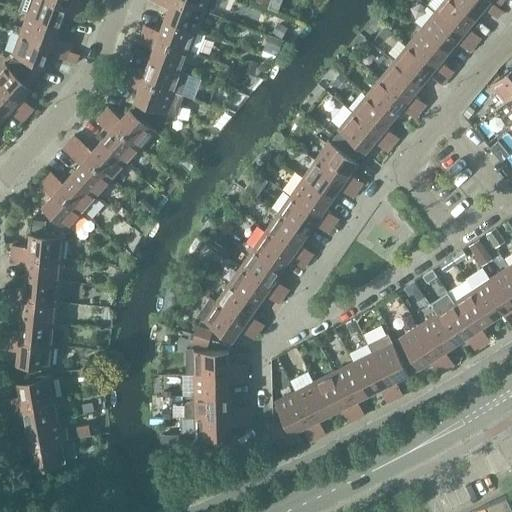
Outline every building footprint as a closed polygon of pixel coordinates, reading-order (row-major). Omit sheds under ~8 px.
[(52,0),(33,0),(28,14),(61,26),(65,14),(81,20),(84,11),(52,0)] [(52,0),(84,11),(87,3),(78,0),(52,0)] [(169,8),(165,20),(197,32),(205,11),(174,0),(154,0),(154,2),(169,8)] [(174,0),(205,11),(209,0),(174,0)] [(454,0),(445,0),(435,12),(475,45),(481,38),(468,27),(476,17),(454,0)] [(454,0),(476,17),(484,8),(497,18),(503,11),(490,0),(454,0)] [(435,12),(422,29),(449,51),(457,41),(470,52),(475,45),(435,12)] [(28,14),(21,34),(69,52),(72,44),(56,38),(61,26),(28,14)] [(145,26),(142,34),(190,52),(199,55),(206,35),(197,32),(165,20),(161,31),(145,26)] [(422,29),(408,45),(448,78),(454,71),(441,61),(449,51),(422,29)] [(69,52),(21,34),(13,55),(45,67),(50,55),(66,60),(69,52)] [(154,48),(150,60),(182,72),(190,52),(142,34),(139,42),(154,48)] [(408,45),(394,62),(421,84),(429,74),(442,85),(448,78),(408,45)] [(130,66),(127,74),(175,92),(182,72),(150,60),(146,72),(130,66)] [(394,62),(381,79),(420,112),(426,105),(413,94),(421,84),(394,62)] [(0,70),(0,90),(28,116),(34,109),(22,98),(31,87),(5,64),(0,70)] [(511,67),(491,85),(506,102),(511,97),(511,67)] [(175,92),(127,74),(124,83),(139,89),(135,102),(167,114),(175,92)] [(381,79),(367,95),(394,118),(402,108),(415,118),(420,112),(381,79)] [(0,119),(2,120),(10,111),(22,122),(28,116),(0,90),(0,119)] [(367,95),(353,112),(393,145),(399,138),(386,127),(394,118),(367,95)] [(511,125),(511,97),(506,102),(498,108),(511,125)] [(109,108),(103,114),(141,149),(157,132),(130,109),(121,119),(109,108)] [(393,145),(353,112),(339,130),(366,152),(374,141),(387,152),(393,145)] [(109,132),(101,142),(127,165),(141,149),(103,114),(97,121),(109,132)] [(80,140),(74,147),(113,181),(127,165),(101,142),(93,151),(80,140)] [(509,154),(498,140),(490,147),(501,161),(509,154)] [(316,161),(358,190),(363,183),(350,173),(357,162),(329,142),(316,161)] [(81,164),(72,174),(98,197),(113,181),(74,147),(68,153),(81,164)] [(303,178),(332,198),(339,188),(353,198),(358,190),(316,161),(303,178)] [(51,172),(45,179),(84,213),(98,197),(72,174),(64,183),(51,172)] [(291,196),(333,226),(339,218),(325,209),(332,198),(303,178),(291,196)] [(84,213),(45,179),(39,185),(52,197),(43,207),(69,230),(84,213)] [(279,214),(307,234),(315,223),(328,233),(333,226),(291,196),(279,214)] [(279,214),(266,231),(309,261),(314,254),(300,244),(307,234),(279,214)] [(266,231),(254,249),(282,269),(290,259),(304,268),(309,261),(266,231)] [(13,246),(12,254),(63,260),(65,237),(31,233),(29,247),(13,246)] [(477,240),(469,245),(474,254),(480,250),(481,246),(477,240)] [(254,249),(242,267),(284,296),(289,289),(275,279),(282,269),(254,249)] [(27,265),(26,278),(61,281),(63,260),(12,254),(11,263),(27,265)] [(242,267),(229,284),(258,304),(265,294),(279,304),(284,296),(242,267)] [(491,279),(511,311),(511,271),(509,267),(491,279)] [(437,276),(433,269),(423,276),(427,283),(437,276)] [(8,289),(7,297),(59,303),(61,281),(26,278),(25,290),(8,289)] [(511,311),(491,279),(473,291),(492,320),(503,313),(511,327),(511,326),(511,311)] [(229,284),(217,302),(259,332),(264,324),(250,315),(258,304),(229,284)] [(473,291),(455,303),(483,346),(491,341),(481,327),(492,320),(473,291)] [(23,308),(22,321),(56,324),(59,303),(7,297),(6,306),(23,308)] [(259,332),(217,302),(204,321),(232,341),(240,329),(254,339),(259,332)] [(437,315),(456,344),(466,337),(476,351),(483,346),(455,303),(437,315)] [(437,315),(419,326),(447,370),(454,365),(445,351),(456,344),(437,315)] [(355,318),(346,322),(349,328),(354,329),(359,327),(355,318)] [(4,331),(3,340),(54,345),(56,324),(22,321),(20,333),(4,331)] [(447,370),(419,326),(400,339),(419,368),(430,360),(440,374),(447,370)] [(212,332),(197,327),(195,335),(210,339),(212,332)] [(192,342),(207,347),(210,339),(195,335),(192,342)] [(54,345),(3,340),(2,349),(19,351),(17,365),(52,368),(54,345)] [(393,343),(372,353),(396,399),(404,395),(396,380),(408,374),(393,343)] [(194,352),(195,375),(246,373),(246,365),(229,365),(229,351),(194,352)] [(372,353),(353,363),(369,394),(380,388),(388,403),(396,399),(372,353)] [(353,363),(334,373),(357,419),(365,415),(357,400),(369,394),(353,363)] [(195,375),(195,396),(230,395),(230,383),(246,382),(246,373),(195,375)] [(334,373),(315,382),(330,413),(342,408),(349,423),(357,419),(334,373)] [(4,399),(5,408),(56,398),(52,376),(18,382),(20,396),(4,399)] [(315,382),(295,392),(319,438),(326,434),(319,419),(330,413),(315,382)] [(319,438),(295,392),(275,402),(291,433),(303,427),(310,442),(319,438)] [(195,396),(196,418),(247,417),(247,408),(230,408),(230,395),(195,396)] [(24,413),(26,426),(60,420),(56,398),(5,408),(7,416),(24,413)] [(247,417),(196,418),(196,441),(231,440),(231,426),(247,426),(247,417)] [(12,442),(13,450),(64,441),(60,420),(26,426),(28,438),(12,442)] [(182,431),(171,431),(171,441),(183,441),(182,431)] [(64,441),(13,450),(15,459),(31,456),(34,470),(68,463),(64,441)] [(474,511),(475,511),(511,511),(511,507),(507,496),(474,511)]
